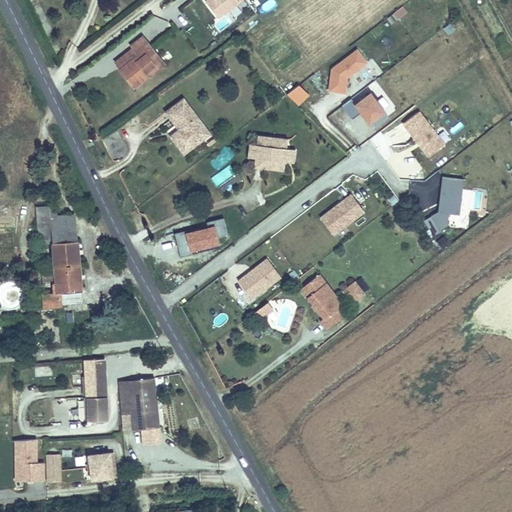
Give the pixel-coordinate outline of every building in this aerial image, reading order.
[(202,0),(202,1),(217,20),(243,0),(202,0)] [(135,82),(148,72),(145,68),(161,53),(142,30),(131,40),(139,51),(121,65),(135,82)] [(349,76),(368,60),(359,48),(334,67),(331,89),(347,91),(349,76)] [(145,68),(148,72),(165,58),(161,53),(145,68)] [(286,95),(297,107),(309,96),(298,84),(286,95)] [(390,115),(378,100),(379,99),(373,91),(358,103),(353,98),(344,105),(355,118),(363,111),(375,126),(390,115)] [(203,119),(185,93),(167,107),(179,122),(180,121),(181,122),(181,127),(179,128),(178,126),(172,131),(180,140),(184,137),(190,145),(205,133),(197,123),(203,119)] [(445,145),(419,112),(404,124),(418,143),(420,141),(423,146),(422,147),(429,157),(445,145)] [(211,129),(203,119),(197,123),(205,133),(211,129)] [(454,134),(463,127),(459,121),(450,128),(454,134)] [(255,152),(254,162),(284,166),(285,156),(286,143),(288,134),(258,130),(257,139),(255,152)] [(184,137),(180,140),(186,148),(190,145),(184,137)] [(257,139),(250,138),(248,152),(255,152),(257,139)] [(295,144),(286,143),(285,156),(293,157),(295,144)] [(215,187),(237,176),(231,165),(210,176),(215,187)] [(460,216),(465,180),(444,178),(439,213),(432,217),(441,233),(448,228),(450,214),(460,216)] [(365,212),(353,195),(322,219),(334,235),(365,212)] [(70,210),(55,211),(57,201),(36,203),(40,239),(52,238),(54,261),(78,259),(74,225),(71,225),(70,210)] [(439,252),(450,245),(445,236),(434,243),(439,252)] [(80,283),(78,259),(54,261),(55,275),(50,276),(51,284),(45,284),(46,300),(56,300),(63,294),(81,293),(80,283)] [(253,299),(282,277),(268,259),(239,281),(253,299)] [(320,271),(312,278),(318,286),(309,293),(316,301),(318,305),(326,314),(323,316),(329,325),(346,311),(340,303),(343,301),(320,271)] [(312,278),(303,285),(309,293),(318,286),(312,278)] [(356,278),(344,287),(353,299),(365,290),(356,278)] [(275,305),(270,299),(263,304),(266,308),(268,310),(275,305)] [(259,314),(266,308),(263,304),(256,309),(259,314)] [(84,396),(85,419),(105,418),(104,396),(102,358),(83,359),(84,396)] [(151,369),(118,371),(119,404),(127,404),(129,420),(153,419),(151,369)] [(113,475),(110,450),(85,453),(88,478),(113,475)] [(58,479),(54,453),(43,454),(46,481),(58,479)]
